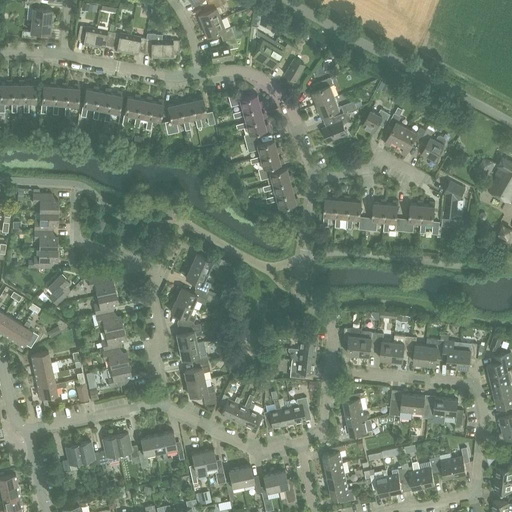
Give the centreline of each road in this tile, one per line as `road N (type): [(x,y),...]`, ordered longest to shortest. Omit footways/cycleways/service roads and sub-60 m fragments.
road 1 (residential): [(390,511),(473,492),(483,417),(476,383),(329,369)]
road 2 (unclassified): [(511,124),(276,0)]
road 3 (residential): [(313,180),(298,289),(331,328),(329,369)]
road 4 (residential): [(199,75),(236,69),(271,84),(313,180)]
road 5 (residential): [(299,441),(254,451),(160,405)]
road 6 (residential): [(59,54),(176,78),(199,75)]
road 7 (residential): [(160,274),(77,242),(77,192)]
road 8 (residential): [(160,405),(152,353),(161,333),(152,294),(160,274)]
road 9 (residential): [(160,405),(27,430)]
road 10 (residential): [(313,180),(367,169),(377,156),(422,177)]
